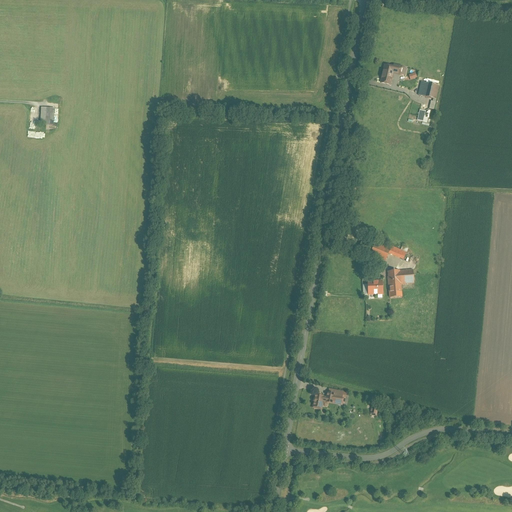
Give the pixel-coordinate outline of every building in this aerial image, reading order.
[(393,68),(385,66),(384,71),(383,71),(382,76),(383,76),(381,83),(390,85),(393,74),(400,75),(402,67),(394,65),(393,68)] [(438,86),(422,82),(418,96),(435,100),(438,86)] [(54,109),(42,108),(41,125),(53,126),(54,109)] [(375,244),(364,238),(359,247),(371,253),(375,244)] [(391,249),(375,243),(375,244),(371,253),(370,255),(385,261),(389,253),(391,249)] [(400,251),(398,257),(403,260),(408,249),(402,246),(400,251)] [(400,251),(391,247),(391,249),(389,253),(398,257),(400,251)] [(413,270),(400,271),(400,281),(401,285),(414,284),(413,270)] [(400,271),(388,272),(388,277),(388,278),(388,282),(400,281),(400,271)] [(400,281),(388,282),(390,298),(402,297),(402,295),(401,292),(401,285),(400,281)] [(377,282),(373,282),(368,283),(368,295),(382,294),(382,282),(377,282)] [(327,398),(315,396),(315,399),(314,400),(314,402),(313,406),(317,407),(317,409),(321,409),(322,404),(323,405),(324,402),(333,403),(334,395),(331,394),(327,394),(327,398)] [(339,396),(334,395),(333,403),(340,405),(342,396),(339,396)]
